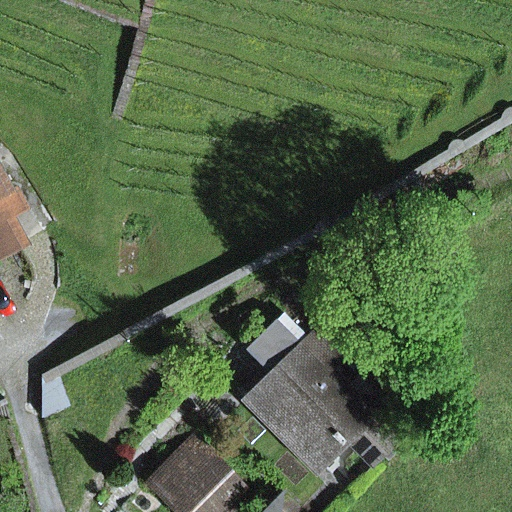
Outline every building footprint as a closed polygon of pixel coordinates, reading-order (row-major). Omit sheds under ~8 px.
[(0,254),(20,244),(7,221),(0,207),(0,200),(12,193),(0,170),(0,254)] [(0,200),(0,207),(7,221),(27,210),(17,191),(12,193),(0,200)] [(291,356),(274,372),(252,394),(289,431),(280,440),(316,477),(350,444),(366,460),(394,433),(366,405),(333,371),(354,350),(326,321),(291,356)] [(274,372),(291,356),(268,333),(251,350),(274,372)] [(377,394),(395,413),(425,385),(385,341),(354,369),(377,394)] [(243,403),(280,440),(289,431),(252,394),(243,403)] [(377,394),(366,405),(394,433),(366,460),(375,469),(413,431),(407,425),(411,421),(403,413),(399,418),(395,413),(377,394)] [(155,478),(187,511),(230,511),(246,496),(196,440),(155,478)]
